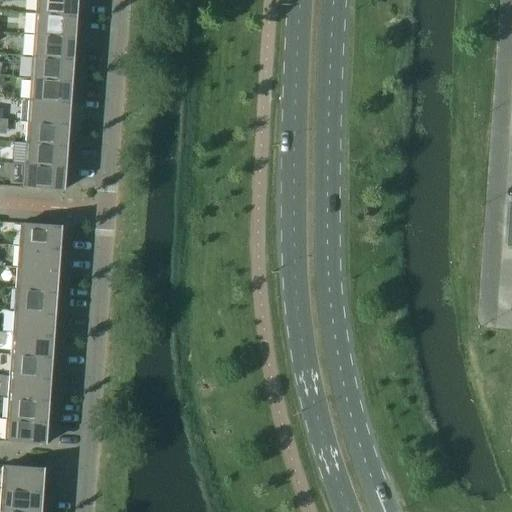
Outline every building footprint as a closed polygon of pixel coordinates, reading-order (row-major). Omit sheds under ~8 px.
[(74,17),(75,0),(34,0),(34,14),(74,17)] [(73,38),(74,17),(34,14),(32,35),(73,38)] [(71,60),(73,38),(32,35),(31,57),(71,60)] [(69,82),(71,60),(31,57),(29,79),(69,82)] [(68,104),(69,82),(29,79),(27,101),(68,104)] [(66,125),(68,104),(27,101),(26,122),(66,125)] [(65,147),(66,125),(26,122),(24,144),(65,147)] [(63,168),(65,147),(24,144),(23,165),(63,168)] [(62,191),(63,168),(23,165),(21,188),(61,191),(62,191)] [(57,250),(59,227),(59,226),(58,226),(58,227),(19,224),(17,247),(57,250)] [(56,271),(57,250),(17,247),(15,268),(56,271)] [(54,293),(56,271),(15,268),(14,290),(54,293)] [(53,314),(54,293),(14,290),(12,312),(53,314)] [(51,336),(53,314),(12,312),(11,333),(51,336)] [(50,358),(51,336),(11,333),(9,355),(50,358)] [(48,379),(50,358),(9,355),(8,376),(48,379)] [(47,401),(48,379),(8,376),(6,398),(47,401)] [(45,422),(47,401),(6,398),(5,420),(45,422)] [(43,446),(45,422),(5,420),(3,442),(43,445),(43,446)] [(0,488),(40,492),(42,469),(42,468),(41,468),(41,469),(1,466),(0,482),(0,488)] [(0,510),(24,511),(38,511),(40,492),(0,488),(0,510)]
